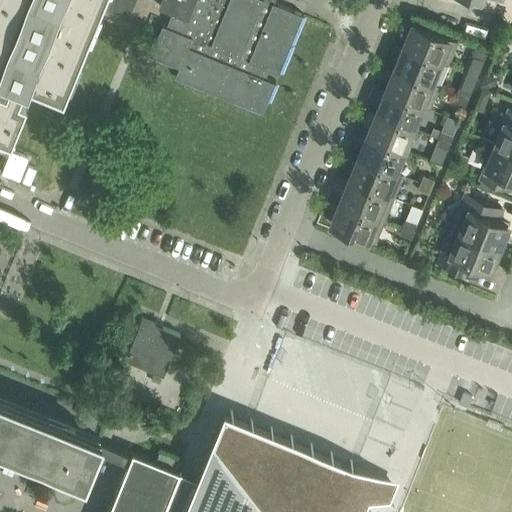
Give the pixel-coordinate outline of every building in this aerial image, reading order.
[(0,0),(0,134),(6,137),(8,138),(24,100),(16,96),(23,80),(61,96),(99,0),(0,0)] [(163,24),(157,41),(151,55),(180,67),(176,76),(263,112),(276,82),(266,78),(269,69),(279,73),(303,15),(274,3),(275,0),(162,0),(159,7),(173,13),(168,26),(163,24)] [(416,24),(406,47),(449,64),(458,41),(416,24)] [(406,47),(397,69),(440,87),(440,86),(432,83),(441,62),(448,65),(449,64),(406,47)] [(488,53),(476,49),(473,56),(485,61),(488,53)] [(397,69),(388,92),(430,109),(440,87),(397,69)] [(469,99),(472,91),(460,86),(457,94),(469,99)] [(388,92),(379,114),(414,128),(423,106),(430,109),(388,92)] [(457,94),(454,101),(466,106),(469,99),(457,94)] [(511,110),(510,110),(496,144),(511,150),(511,110)] [(379,114),(370,136),(405,150),(414,128),(379,114)] [(442,131),(439,138),(451,143),(454,136),(442,131)] [(370,136),(361,158),(403,176),(403,175),(396,172),(405,150),(370,136)] [(436,145),(448,150),(451,143),(439,138),(436,145)] [(511,150),(496,144),(482,178),(510,190),(511,185),(511,150)] [(361,158),(352,180),(394,198),(403,176),(361,158)] [(421,183),(433,187),(436,180),(424,175),(421,183)] [(352,180),(343,203),(385,220),(394,198),(352,180)] [(418,190),(430,194),(430,195),(433,187),(421,183),(418,190)] [(467,194),(453,228),(503,248),(508,236),(509,237),(510,235),(506,233),(509,224),(498,219),(503,208),(467,194)] [(348,232),(346,236),(366,244),(368,240),(376,243),(385,220),(343,203),(333,226),(348,232)] [(406,220),(403,227),(415,232),(418,224),(406,220)] [(415,232),(403,227),(400,234),(412,239),(415,232)] [(498,260),(503,248),(453,228),(439,262),(475,277),(479,266),(490,270),(494,261),(498,263),(499,260),(498,260)] [(342,288),(338,298),(358,306),(362,296),(342,288)] [(384,317),(388,306),(362,296),(358,306),(384,317)] [(327,339),(317,365),(319,365),(320,363),(372,384),(371,387),(373,387),(384,360),(368,354),(379,328),(377,327),(376,330),(324,308),(325,306),(323,305),(312,333),(327,339)] [(141,319),(124,360),(162,376),(179,334),(141,319)] [(385,392),(406,400),(412,381),(391,374),(385,392)] [(0,442),(83,477),(99,438),(0,398),(0,442)] [(130,451),(105,511),(182,511),(196,481),(177,473),(178,470),(130,451)]
